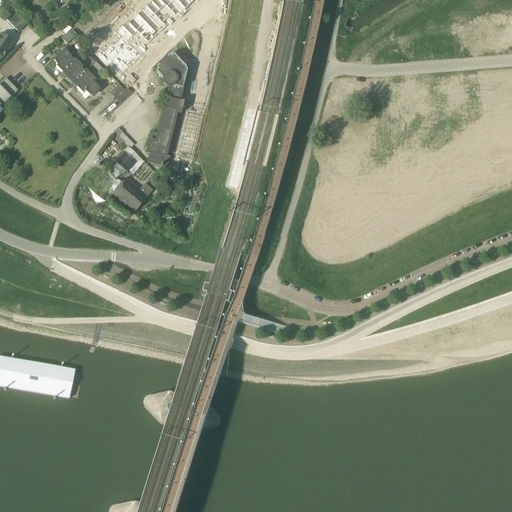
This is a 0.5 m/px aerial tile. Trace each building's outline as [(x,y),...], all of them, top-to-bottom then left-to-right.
[(160,0),(156,0),(153,3),(162,13),(167,8),(179,20),(181,18),(183,20),(189,14),(187,12),(188,11),(177,0),(168,0),(164,4),(160,0)] [(177,0),(188,11),(196,3),(193,0),(177,0)] [(150,11),(142,19),(157,35),(160,32),(162,34),(168,28),(157,17),(162,13),(153,3),(148,8),(150,11)] [(18,33),(27,25),(14,12),(6,20),(18,33)] [(131,25),(126,30),(135,39),(139,35),(150,46),(157,40),(154,38),(157,35),(142,19),(133,27),(131,25)] [(71,30),(60,38),(67,44),(76,35),(71,30)] [(126,41),(118,49),(133,65),(135,62),(137,64),(143,58),(130,44),(135,39),(126,30),(120,35),(126,41)] [(0,35),(0,60),(2,59),(13,42),(1,34),(0,35)] [(78,51),(76,53),(80,57),(82,56),(89,48),(85,44),(78,51)] [(106,55),(101,60),(110,69),(115,64),(126,76),(132,70),(130,68),(133,65),(118,49),(109,58),(106,55)] [(61,74),(63,72),(64,72),(75,61),(65,50),(61,54),(59,52),(55,56),(57,57),(53,61),(56,64),(57,66),(56,67),(62,73),(61,74)] [(168,90),(157,135),(150,133),(146,153),(150,154),(148,163),(161,166),(161,167),(167,168),(169,157),(165,156),(176,113),(180,114),(183,103),(178,102),(181,90),(182,89),(186,71),(184,69),(185,68),(173,55),(171,57),(170,57),(169,56),(156,68),(156,70),(157,71),(155,73),(163,80),(162,84),(168,90)] [(72,85),(86,72),(75,61),(64,72),(63,72),(61,74),(65,78),(67,76),(74,83),(72,85)] [(92,66),(99,74),(103,70),(95,62),(92,66)] [(94,81),(86,72),(72,85),(76,89),(77,88),(83,94),(85,92),(89,96),(90,95),(91,96),(92,96),(98,90),(98,89),(97,89),(98,87),(93,82),(94,81)] [(0,107),(1,108),(18,91),(5,78),(0,83),(0,107)] [(118,85),(109,94),(114,99),(123,90),(118,85)] [(118,138),(118,137),(122,134),(122,133),(118,128),(113,133),(118,138)] [(130,148),(136,155),(140,151),(133,145),(122,134),(118,137),(129,149),(130,148)] [(128,174),(137,162),(123,151),(114,162),(128,174)] [(179,158),(176,179),(182,180),(185,159),(179,158)] [(132,216),(152,191),(144,185),(140,190),(125,178),(110,198),(132,216)] [(78,372),(22,360),(21,365),(19,373),(75,385),(78,372)] [(144,406),(160,422),(195,432),(215,428),(217,427),(219,426),(220,423),(221,421),(220,418),(218,416),(205,401),(169,390),(148,395),(145,396),(143,398),(143,401),(143,403),(144,406)] [(171,511),(136,500),(114,504),(111,506),(110,508),(109,511),(171,511)]
